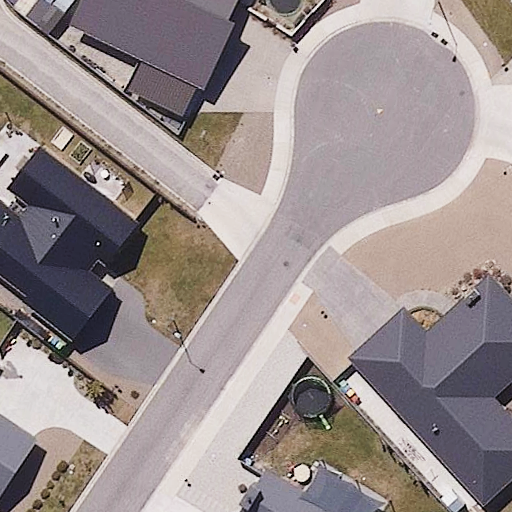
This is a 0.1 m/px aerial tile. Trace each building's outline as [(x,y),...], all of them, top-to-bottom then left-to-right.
[(78,0),(76,6),(155,38),(136,79),(194,104),(236,0),(78,0)] [(0,269),(97,343),(144,288),(120,268),(149,232),(20,132),(0,157),(0,269)] [(408,319),(351,366),(483,510),(511,483),(511,410),(505,401),(511,395),(511,308),(493,288),(426,337),(408,319)] [(0,486),(34,428),(0,406),(0,486)] [(341,511),(270,468),(246,511),(341,511)]
